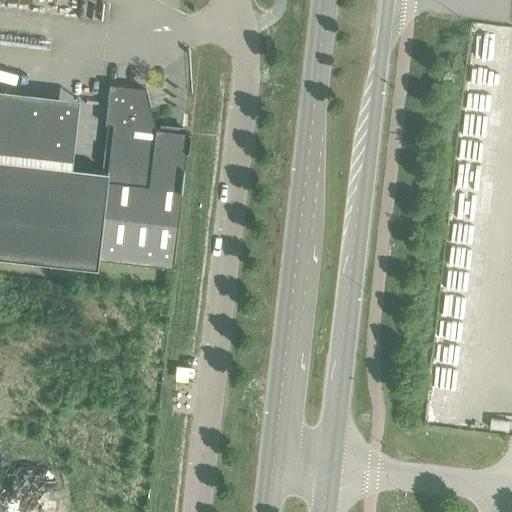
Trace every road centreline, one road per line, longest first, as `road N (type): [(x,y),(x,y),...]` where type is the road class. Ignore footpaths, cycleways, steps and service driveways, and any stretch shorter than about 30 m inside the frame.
road 1 (unclassified): [(191,511),(246,46),(233,0)]
road 2 (secondary): [(329,463),(385,0)]
road 3 (secondary): [(326,0),(276,453)]
road 4 (unclassified): [(511,489),(329,463)]
road 5 (unknown): [(236,9),(105,44)]
road 6 (unknown): [(105,44),(64,81),(36,91),(0,85)]
